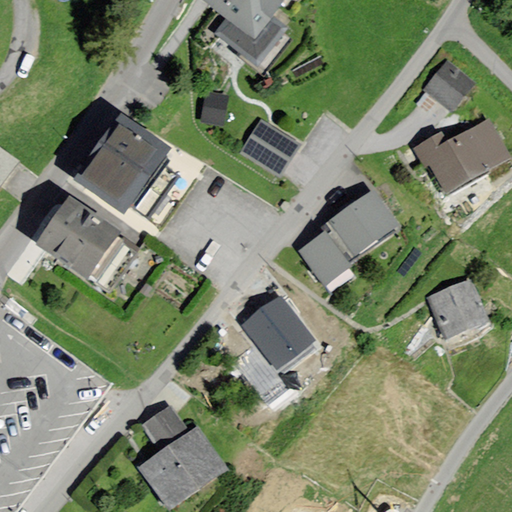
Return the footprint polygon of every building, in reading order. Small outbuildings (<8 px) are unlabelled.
[(212,0),(234,16),(221,32),(260,62),(287,27),(272,15),(283,0),(212,0)] [(427,88),(455,109),(471,87),(444,66),(427,88)] [(231,98),(209,92),(202,117),(224,123),(231,98)] [(79,178),(124,209),(167,147),(123,116),(79,178)] [(299,144),(262,120),(242,152),(279,175),(299,144)] [(430,161),(446,189),(505,158),(488,124),(444,147),(439,137),(432,141),(417,149),(424,164),(430,161)] [(0,180),(14,162),(4,154),(0,151),(0,180)] [(331,222),(351,254),(396,225),(376,193),(344,213),(331,222)] [(43,241),(92,274),(119,234),(70,201),(43,241)] [(445,334),(484,319),(482,315),(472,288),(433,303),(445,334)] [(247,325),(279,366),(310,342),(278,301),(263,313),(247,325)] [(294,392),(277,370),(257,386),(275,408),(294,392)] [(167,409),(144,424),(164,453),(153,461),(141,469),(166,506),(224,468),(197,429),(186,437),(167,409)]
